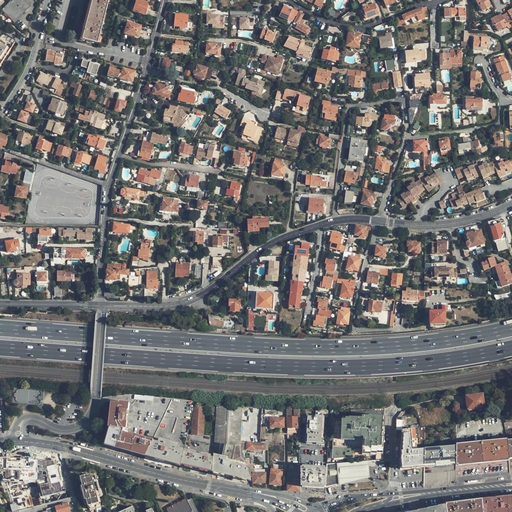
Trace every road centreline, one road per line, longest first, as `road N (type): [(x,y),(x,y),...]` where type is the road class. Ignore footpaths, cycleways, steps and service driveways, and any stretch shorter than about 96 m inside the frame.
road 1 (motorway): [(511,327),(341,348),(0,327)]
road 2 (motorway): [(0,347),(316,366),(413,363),(511,347)]
road 3 (residential): [(100,305),(185,302),(265,246),(320,224)]
road 4 (residential): [(334,221),(349,109),(407,100),(407,139)]
road 5 (residential): [(100,305),(87,422),(60,429),(26,417),(17,441)]
road 6 (secondary): [(59,446),(240,490)]
road 7 (unknown): [(105,210),(216,225),(211,288)]
road 8 (residential): [(449,0),(368,28),(330,22),(286,0)]
road 9 (residential): [(117,154),(106,192),(100,305)]
road 10 (residential): [(145,69),(230,93),(274,120)]
road 11 (residential): [(378,221),(452,223),(511,204)]
road 12 (residential): [(0,113),(26,71),(48,0)]
road 13 (unknown): [(156,29),(278,47)]
